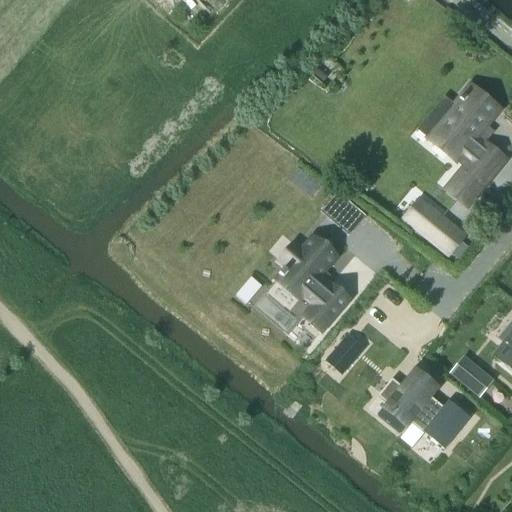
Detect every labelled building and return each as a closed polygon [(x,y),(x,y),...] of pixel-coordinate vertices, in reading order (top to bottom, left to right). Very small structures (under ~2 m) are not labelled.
[(498,109),(469,86),(436,126),(464,149),(465,148),(473,156),(465,166),(486,183),(504,161),(483,144),(482,144),(474,138),(498,109)] [(279,277),(275,282),(297,301),(301,296),(312,306),(311,307),(329,322),(347,301),(329,286),(328,287),(317,278),(334,258),(312,238),(301,251),(293,245),(278,262),(285,269),(283,271),(282,270),(277,275),(279,277)] [(502,344),(491,357),(511,374),(511,320),(496,340),(502,344)] [(346,338),(325,362),(340,375),(361,351),(346,338)] [(471,367),(459,381),(478,397),(490,382),(471,367)] [(385,404),(375,416),(399,435),(411,420),(443,446),(441,449),(443,451),(469,419),(468,418),(467,419),(447,402),(448,402),(447,401),(441,408),(429,398),(437,389),(413,370),(399,387),(390,380),(376,397),(385,404)]
